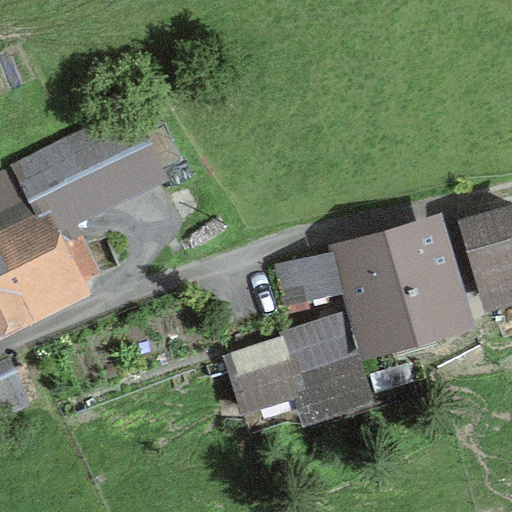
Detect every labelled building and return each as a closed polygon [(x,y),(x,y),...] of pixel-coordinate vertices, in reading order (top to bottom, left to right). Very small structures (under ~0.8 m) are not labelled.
[(0,335),(78,296),(47,234),(153,181),(121,119),(0,180),(0,335)] [(511,221),(459,236),(478,305),(511,296),(511,221)] [(436,226),(332,255),(344,301),(360,359),(465,330),(436,226)] [(344,301),(332,255),(274,271),(286,316),(344,301)] [(336,322),(279,342),(287,363),(298,395),(308,424),(365,405),(336,322)] [(246,413),(298,395),(287,363),(234,380),(246,413)] [(10,377),(0,381),(0,422),(27,409),(10,377)]
